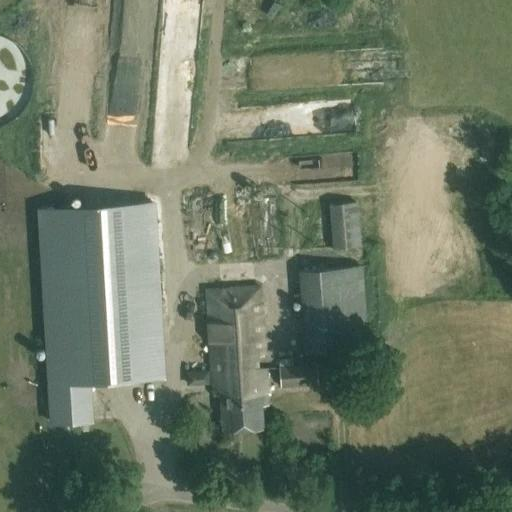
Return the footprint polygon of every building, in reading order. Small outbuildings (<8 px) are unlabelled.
[(0,129),(6,128),(17,120),(26,110),(32,98),(34,85),(32,71),(27,59),(19,49),(8,41),(0,38),(0,129)] [(358,99),(308,100),(309,133),(359,132),(358,99)] [(328,202),(332,248),(361,244),(357,200),(328,202)] [(87,381),(162,377),(152,201),(41,208),(54,423),(90,421),(87,381)] [(366,346),(361,266),(299,271),(305,350),(366,346)] [(260,286),(206,289),(214,395),(220,395),(222,429),(263,427),(262,405),(268,405),(260,286)] [(279,367),(280,386),(318,383),(316,364),(279,367)]
